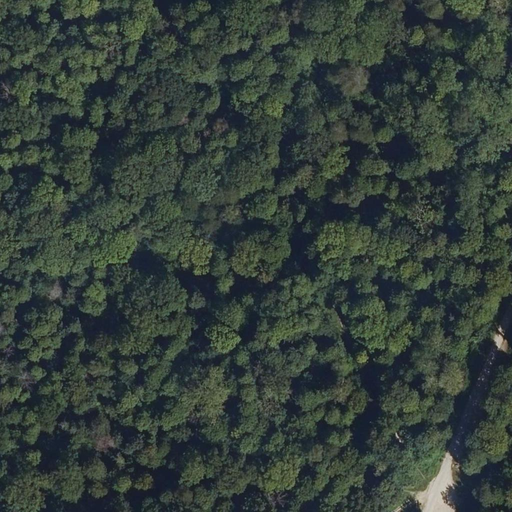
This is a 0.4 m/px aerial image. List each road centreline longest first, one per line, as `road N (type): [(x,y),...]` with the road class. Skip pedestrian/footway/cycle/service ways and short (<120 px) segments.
road 1 (unknown): [(0,382),(248,435),(508,511)]
road 2 (unclassified): [(433,495),(511,309)]
